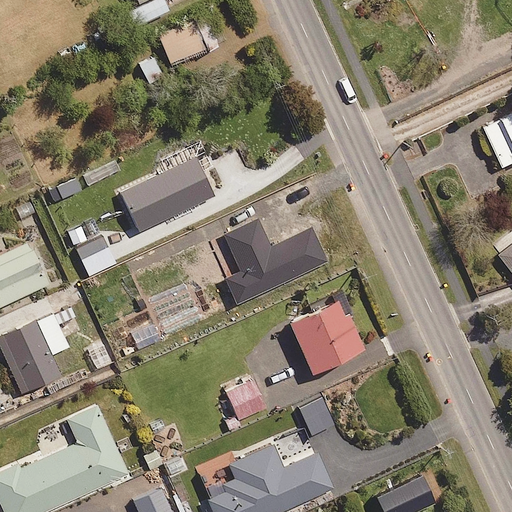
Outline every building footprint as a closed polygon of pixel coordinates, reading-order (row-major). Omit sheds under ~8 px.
[(165,9),(160,0),(148,0),(128,10),(135,24),(165,9)] [(215,45),(202,15),(155,34),(167,64),(215,45)] [(160,76),(152,56),(136,62),(145,82),(160,76)] [(511,159),(511,111),(479,126),(497,166),(511,159)] [(211,194),(193,156),(117,192),(135,230),(211,194)] [(77,188),(72,177),(47,189),(53,200),(77,188)] [(104,246),(100,236),(73,247),(77,257),(104,246)] [(511,239),(495,253),(511,276),(511,239)] [(0,303),(43,283),(24,242),(0,253),(0,303)] [(341,314),(334,300),(285,322),(308,372),(360,348),(344,313),(341,314)] [(68,305),(50,314),(56,325),(74,316),(68,305)] [(57,374),(33,319),(0,333),(0,352),(17,392),(57,374)] [(114,356),(105,338),(92,344),(101,363),(114,356)] [(222,389),(234,415),(222,420),(226,430),(242,423),(239,417),(263,407),(250,377),(222,389)] [(38,511),(126,473),(95,404),(64,418),(73,438),(0,470),(0,509),(1,511),(38,511)] [(280,466),(270,443),(225,463),(231,477),(219,482),(223,490),(204,499),(209,511),(274,511),(330,488),(314,452),(280,466)] [(157,449),(139,457),(146,471),(164,463),(157,449)] [(168,511),(158,488),(130,501),(135,511),(168,511)]
